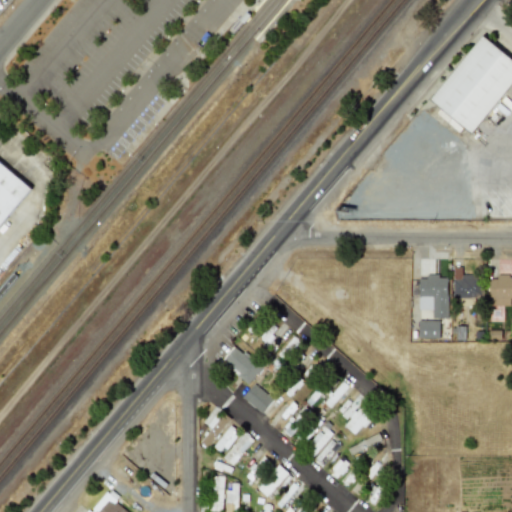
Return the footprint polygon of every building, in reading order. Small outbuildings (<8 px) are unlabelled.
[(430,101),(438,107),(432,116),(440,123),(443,117),(470,137),(511,81),(511,58),(480,35),(430,101)] [(0,228),(33,189),(0,160),(0,228)] [(479,275),(462,275),(462,267),(452,267),(452,297),(462,297),(462,302),(479,302),(479,275)] [(418,296),(429,296),(428,317),(448,317),(448,274),(418,273),(418,296)] [(511,274),(489,274),(489,299),(511,299),(511,274)] [(438,338),(438,320),(418,320),(418,338),(438,338)] [(221,362),(248,384),(263,366),(235,344),(221,362)] [(273,398),(254,382),(242,397),(261,413),(273,398)] [(355,436),(373,414),(361,404),(343,425),(355,436)] [(307,416),(302,411),(283,431),(288,436),(307,416)] [(229,419),(222,413),(200,443),(207,448),(229,419)] [(295,436),(303,443),(322,423),(314,416),(295,436)] [(239,432),(229,425),(214,447),(223,454),(239,432)] [(307,447),(315,454),(332,433),(323,427),(307,447)] [(227,469),(253,441),(245,433),(218,461),(227,469)] [(315,457),(321,464),(337,446),(330,440),(315,457)] [(269,461),(261,455),(245,477),(253,483),(269,461)] [(288,474),(279,465),(257,488),(266,497),(288,474)] [(223,477),(212,476),(211,511),(222,511),(223,477)] [(237,511),(238,483),(231,483),(231,490),(225,490),(224,511),(237,511)] [(130,511),(132,510),(107,489),(88,511),(130,511)]
